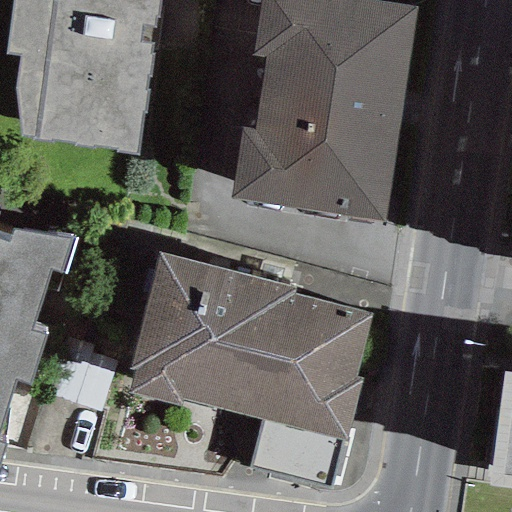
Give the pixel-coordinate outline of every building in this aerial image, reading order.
[(158,0),(10,0),(3,45),(19,49),(12,79),(21,129),(138,149),(153,33),(141,33),(143,17),(156,20),(158,0)] [(381,218),(414,2),(400,0),(261,0),(254,49),(265,50),(254,124),(241,122),(230,196),(381,218)] [(0,449),(4,439),(0,438),(0,422),(13,372),(27,377),(42,332),(28,327),(46,265),(61,268),(72,235),(13,227),(11,238),(0,233),(0,449)] [(292,284),(159,249),(127,364),(132,365),(126,389),(180,404),(183,393),(344,437),(361,375),(351,373),(368,311),(290,290),(292,284)] [(511,363),(500,362),(484,479),(511,483),(511,363)]
